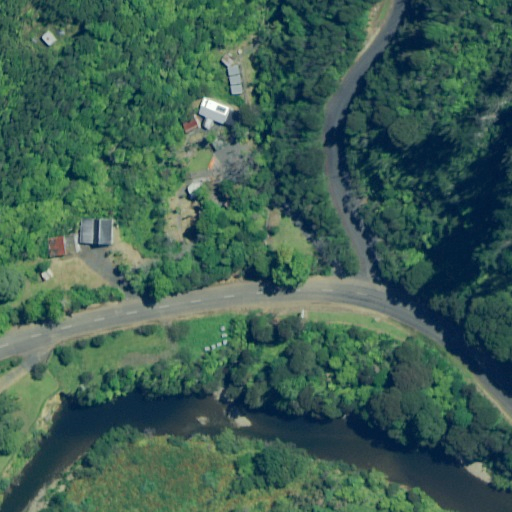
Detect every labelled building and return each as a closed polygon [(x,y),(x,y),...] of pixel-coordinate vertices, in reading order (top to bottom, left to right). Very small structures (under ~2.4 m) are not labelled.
[(243,64),(229,67),(235,95),(249,93),(243,64)] [(198,113),(211,118),(207,126),(214,129),(218,120),(227,124),(234,108),(205,96),(198,113)] [(234,108),(227,124),(241,130),(247,113),(234,108)] [(203,128),(198,117),(185,122),(189,134),(203,128)] [(210,188),(202,179),(190,190),(199,199),(210,188)] [(116,244),(117,220),(87,219),(86,243),(116,244)] [(84,232),(67,235),(70,255),(87,252),(84,232)]
